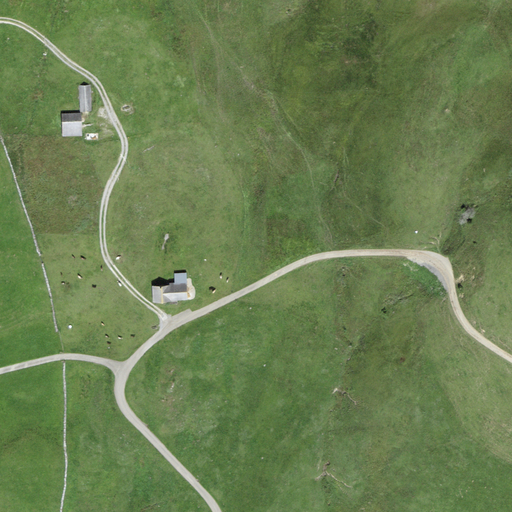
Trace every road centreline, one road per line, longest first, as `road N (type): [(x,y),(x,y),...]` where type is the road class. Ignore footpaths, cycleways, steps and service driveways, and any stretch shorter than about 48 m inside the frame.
road 1 (track): [(173,325),(134,293),(105,253),(104,203),(124,144),(99,86),(25,27),(0,20)]
road 2 (track): [(0,371),(62,357),(125,368)]
